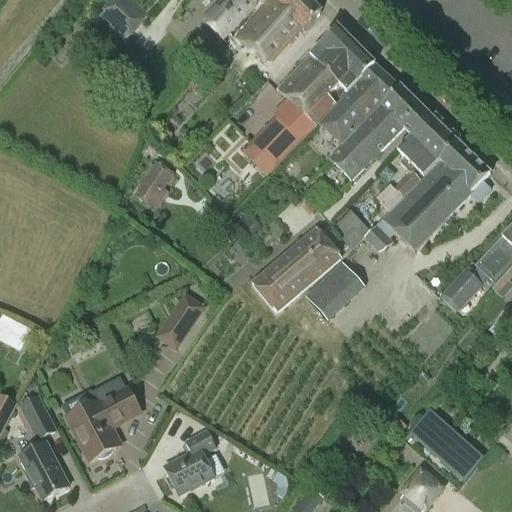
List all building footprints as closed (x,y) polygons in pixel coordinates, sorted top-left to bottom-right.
[(149,17),(130,0),(115,0),(98,19),(125,43),(149,17)] [(255,10),(264,0),(224,0),(202,22),(224,45),(245,22),(255,10)] [(264,64),(272,63),(283,51),(284,51),(302,31),(304,33),(321,13),(308,0),(272,0),(273,1),(237,40),(264,64)] [(276,92),(276,93),(286,103),(273,118),(275,120),(241,155),(266,180),(337,107),(328,99),(340,88),(347,95),(350,93),(375,67),(337,30),(310,58),(276,92)] [(319,126),(343,149),(401,91),(400,90),(375,67),(350,93),(319,126)] [(246,101),(253,94),(247,87),(242,91),(242,96),(246,101)] [(403,132),(410,139),(430,119),(401,91),(343,149),(331,162),(353,184),(403,132)] [(457,145),(440,129),(430,120),(430,119),(410,139),(410,140),(397,153),(405,161),(400,166),(410,176),(394,191),(393,189),(378,204),(390,216),(457,145)] [(458,146),(457,145),(390,216),(383,224),(414,255),(472,197),(490,177),(458,146)] [(156,165),(135,199),(152,210),(174,178),(156,165)] [(372,235),(371,235),(351,213),(333,231),(352,252),(354,251),(364,242),(365,241),(372,235)] [(490,283),(496,288),(511,269),(511,228),(502,240),(475,268),(478,272),(473,278),(466,271),(442,297),(444,298),(441,301),(456,316),(459,313),(460,313),(484,289),(490,283)] [(378,229),(372,235),(365,241),(381,258),(394,246),(392,244),(378,229)] [(340,261),(316,232),(253,286),(278,315),(340,261)] [(185,296),(155,341),(176,354),(206,311),(185,296)] [(497,324),(509,334),(511,330),(511,308),(511,307),(497,324)] [(103,461),(105,460),(107,460),(109,458),(111,456),(112,453),(115,452),(107,437),(110,429),(117,426),(118,427),(140,416),(128,392),(126,393),(120,381),(92,395),(91,393),(61,409),(67,420),(66,421),(89,465),(97,461),(98,462),(100,462),(103,461)] [(0,441),(18,407),(0,398),(0,441)] [(444,399),(428,417),(427,416),(410,436),(465,485),(482,465),(446,433),(462,414),(444,399)] [(40,400),(20,410),(39,447),(58,435),(40,400)] [(190,457),(163,471),(178,499),(213,481),(201,458),(214,451),(206,435),(185,446),(190,457)] [(46,446),(19,460),(27,475),(24,476),(32,491),(34,489),(42,503),(68,489),(46,446)] [(421,471),(401,496),(420,511),(428,511),(446,491),(421,471)] [(299,511),(320,511),(327,499),(309,490),(299,511)]
